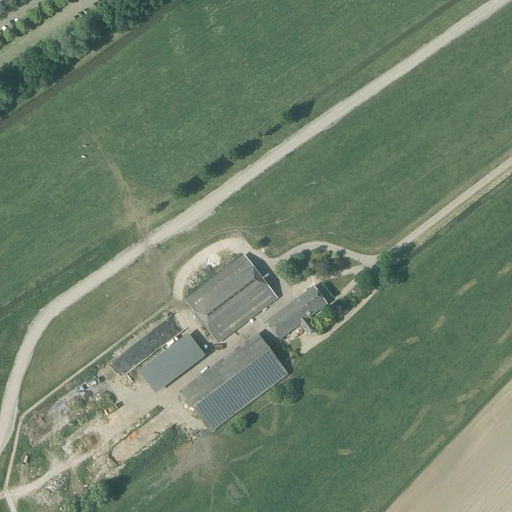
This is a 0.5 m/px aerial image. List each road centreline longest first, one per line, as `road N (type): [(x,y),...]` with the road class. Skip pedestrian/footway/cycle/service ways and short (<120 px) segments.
road 1 (track): [(0,427),(40,319),(501,0)]
road 2 (track): [(6,496),(138,413)]
